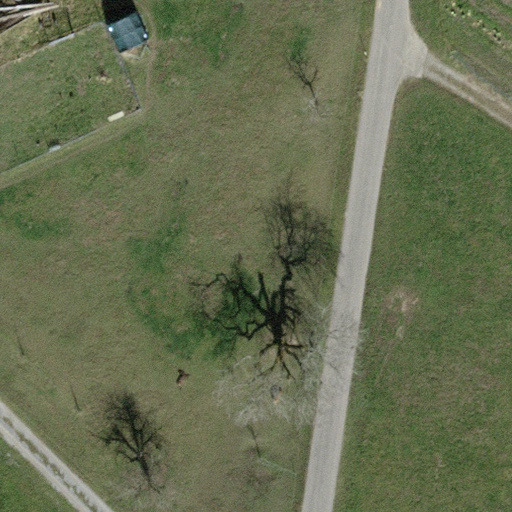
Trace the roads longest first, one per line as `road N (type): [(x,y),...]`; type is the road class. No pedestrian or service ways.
road 1 (unclassified): [(387,0),(306,511)]
road 2 (track): [(381,36),(511,119)]
road 3 (track): [(0,421),(90,511)]
